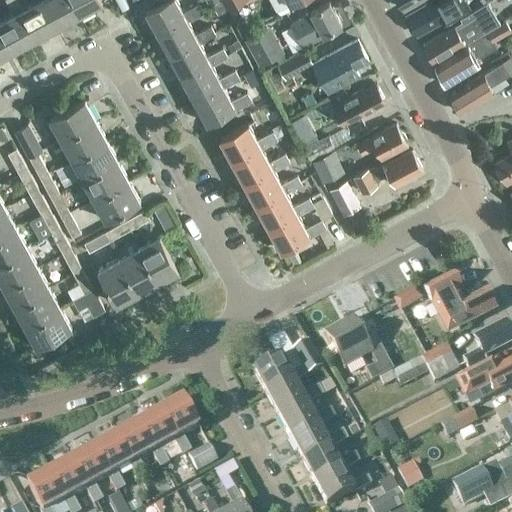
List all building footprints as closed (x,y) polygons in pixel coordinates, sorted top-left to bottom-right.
[(5,0),(13,13),(0,20),(0,26),(13,51),(35,39),(19,10),(22,9),(17,0),(5,0)] [(34,0),(35,1),(22,9),(19,10),(35,39),(57,26),(42,0),(34,0)] [(42,0),(57,26),(79,14),(71,0),(42,0)] [(71,0),(79,14),(102,2),(100,0),(71,0)] [(187,18),(188,20),(203,12),(199,3),(183,11),(177,0),(164,0),(155,6),(145,11),(158,33),(187,18)] [(215,0),(210,3),(217,15),(226,10),(220,0),(215,0)] [(244,0),(220,0),(226,10),(244,0)] [(268,0),(275,12),(290,4),(297,0),(268,0)] [(398,0),(404,9),(418,0),(398,0)] [(432,0),(407,14),(417,33),(441,20),(444,26),(471,10),(465,0),(432,0)] [(311,12),(299,19),(289,24),(302,47),(341,25),(329,2),(310,12),(311,12)] [(498,23),(487,3),(460,18),(462,21),(455,25),(454,25),(423,44),(434,63),(498,23)] [(195,33),(188,20),(187,18),(158,33),(170,56),(199,40),(200,42),(215,34),(211,25),(195,33)] [(487,33),(481,37),(435,65),(446,84),(479,64),(475,58),(496,46),(493,41),(511,30),(505,20),(486,31),(487,33)] [(0,26),(0,57),(13,51),(0,26)] [(284,53),(269,26),(244,40),(259,67),(284,53)] [(237,39),(225,45),(229,52),(241,46),(237,39)] [(357,39),(317,60),(333,90),(360,76),(356,68),(369,61),(368,59),(357,39)] [(207,56),(200,42),(199,40),(170,56),(182,78),(211,62),(212,64),(227,56),(223,47),(207,56)] [(307,51),(280,65),(287,79),(313,65),(314,64),(313,62),(307,51)] [(511,54),(499,63),(450,93),(461,112),(494,92),(490,86),(511,72),(511,54)] [(182,78),(194,100),(223,84),(224,87),(240,78),(235,69),(219,78),(212,64),(211,62),(182,78)] [(359,115),(386,101),(376,83),(363,90),(362,88),(349,95),(349,97),(333,105),(342,121),(358,113),(359,115)] [(224,87),(223,84),(194,100),(206,122),(234,108),(235,109),(251,100),(247,91),(231,100),(224,87)] [(312,91),(301,96),(306,106),(316,101),(312,91)] [(61,138),(96,120),(84,99),(50,117),(61,138)] [(96,120),(61,138),(72,158),(107,140),(96,120)] [(28,122),(13,130),(24,152),(27,156),(28,156),(37,151),(42,149),(28,122)] [(381,158),(407,144),(406,141),(407,138),(404,133),(401,132),(396,122),(357,143),(362,152),(375,146),(381,158)] [(261,146),(262,148),(277,139),(273,130),(257,139),(248,123),(220,138),(232,162),(261,146)] [(310,159),(333,147),(327,135),(304,147),(310,159)] [(511,139),(507,142),(511,151),(511,153),(495,163),(496,165),(496,169),(495,169),(498,174),(499,174),(503,176),(506,182),(511,178),(511,139)] [(107,140),(72,158),(83,178),(118,160),(107,140)] [(261,146),(232,162),(244,184),(273,168),(274,170),(290,161),(285,152),(269,161),(262,148),(261,146)] [(7,152),(18,174),(27,169),(16,147),(7,152)] [(394,185),(423,169),(412,149),(370,171),(368,168),(354,175),(363,191),(376,184),(375,180),(388,173),(394,185)] [(37,151),(28,156),(39,176),(48,171),(37,151)] [(344,172),(333,151),(312,161),(325,188),(341,180),(338,175),(344,172)] [(128,180),(118,160),(83,178),(94,198),(128,180)] [(281,183),(274,170),(273,168),(244,184),(256,206),(285,190),(286,192),(302,183),(297,174),(281,183)] [(18,174),(29,193),(38,189),(27,169),(18,174)] [(48,171),(39,176),(50,196),(59,191),(48,171)] [(128,180),(94,198),(106,220),(140,201),(128,180)] [(342,215),(360,206),(347,181),(329,191),(342,215)] [(49,209),(38,189),(29,193),(40,213),(49,209)] [(298,214),(314,205),(309,197),(293,205),(286,192),(285,190),(256,206),(269,228),(297,212),(298,214)] [(59,191),(50,196),(61,216),(70,211),(59,191)] [(164,203),(154,208),(158,217),(169,211),(164,203)] [(5,206),(0,209),(0,235),(16,226),(5,206)] [(51,233),(60,229),(49,209),(40,213),(51,233)] [(124,220),(129,229),(149,218),(144,209),(124,220)] [(70,211),(61,216),(74,241),(83,236),(70,211)] [(305,227),(298,214),(297,212),(269,228),(281,250),(308,235),(309,237),(326,227),(321,219),(305,227)] [(124,220),(104,231),(109,239),(129,229),(124,220)] [(16,226),(0,235),(0,261),(27,246),(16,226)] [(62,253),(71,249),(60,229),(51,233),(62,253)] [(109,239),(104,231),(83,242),(88,251),(94,248),(109,240),(109,239)] [(160,235),(139,247),(158,281),(179,270),(160,235)] [(38,266),(27,246),(0,261),(0,278),(3,285),(38,266)] [(139,247),(119,258),(138,292),(158,281),(139,247)] [(286,251),(294,266),(301,262),(293,247),(286,251)] [(73,273),(82,269),(71,249),(62,253),(73,273)] [(138,292),(119,258),(98,269),(116,304),(138,292)] [(38,266),(3,285),(14,305),(49,286),(38,266)] [(83,292),(92,287),(82,269),(73,273),(83,292)] [(425,292),(448,339),(498,314),(496,310),(497,307),(494,302),(491,301),(486,292),(464,304),(459,295),(463,294),(454,277),(425,292)] [(60,306),(49,286),(14,305),(25,325),(60,306)] [(92,287),(83,292),(82,293),(72,298),(72,300),(73,300),(77,308),(77,309),(86,304),(92,315),(104,309),(93,288),(92,287)] [(71,327),(60,306),(25,325),(37,346),(71,327)] [(281,348),(298,340),(285,315),(269,323),(281,348)] [(354,320),(325,336),(344,371),(371,356),(377,367),(366,373),(373,384),(379,381),(391,374),(394,372),(381,349),(372,354),(354,320)] [(472,356),(472,357),(463,361),(468,372),(487,363),(485,359),(511,345),(511,336),(506,325),(475,341),(477,346),(474,347),(472,356)] [(293,354),(302,370),(292,375),(283,359),(254,375),(266,397),(295,382),(297,384),(322,370),(308,345),(293,354)] [(447,348),(422,361),(434,385),(459,371),(447,348)] [(489,365),(462,379),(455,383),(465,402),(479,395),(483,404),(496,398),(495,396),(506,390),(506,391),(511,387),(511,364),(496,372),(497,374),(494,375),(489,365)] [(391,374),(379,381),(383,389),(396,382),(393,376),(391,374)] [(304,397),(297,384),(295,382),(266,397),(278,420),(307,404),(309,406),(324,398),(319,389),(304,397)] [(330,383),(319,389),(324,398),(335,392),(330,383)] [(191,454),(183,438),(199,430),(184,401),(160,414),(176,442),(174,443),(183,459),(191,454)] [(316,419),(309,406),(307,404),(278,420),(291,442),(319,426),(321,428),(336,420),(331,411),(316,419)] [(511,405),(509,407),(509,408),(495,415),(501,426),(511,419),(511,405)] [(447,439),(477,424),(471,412),(441,428),(447,439)] [(160,414),(138,426),(154,455),(152,456),(161,471),(169,466),(161,450),(174,443),(176,442),(160,414)] [(138,426),(116,438),(132,467),(130,467),(139,483),(147,478),(139,463),(152,455),(152,456),(154,455),(138,426)] [(319,426),(291,442),(303,464),(331,448),(333,450),(348,442),(343,433),(328,441),(321,428),(319,426)] [(392,432),(378,439),(385,452),(399,444),(392,432)] [(132,467),(116,438),(94,450),(110,479),(108,480),(116,495),(125,490),(117,475),(130,467),(132,467)] [(193,456),(189,458),(198,475),(218,464),(214,457),(209,447),(193,456)] [(331,448),(303,464),(315,486),(343,470),(345,473),(360,464),(355,455),(340,464),(333,450),(331,448)] [(110,479),(94,450),(72,462),(88,491),(86,492),(94,507),(103,502),(95,487),(108,480),(110,479)] [(88,491),(72,462),(50,474),(66,503),(64,504),(68,511),(79,511),(73,499),(86,492),(88,491)] [(472,476),(451,487),(462,508),(483,498),(490,511),(511,500),(511,462),(499,469),(497,464),(472,476)] [(422,485),(412,465),(397,473),(408,493),(422,485)] [(352,486),(345,473),(343,470),(315,486),(327,509),(354,494),(355,496),(372,486),(367,478),(352,486)] [(66,503),(50,474),(28,487),(41,511),(51,511),(64,504),(66,503)] [(235,511),(233,511),(244,511),(242,509),(244,508),(235,491),(226,496),(235,511)] [(368,509),(369,511),(397,511),(406,507),(398,492),(368,509)] [(138,502),(128,508),(130,511),(139,511),(143,510),(138,502)] [(205,511),(217,511),(213,503),(204,508),(205,511)]
